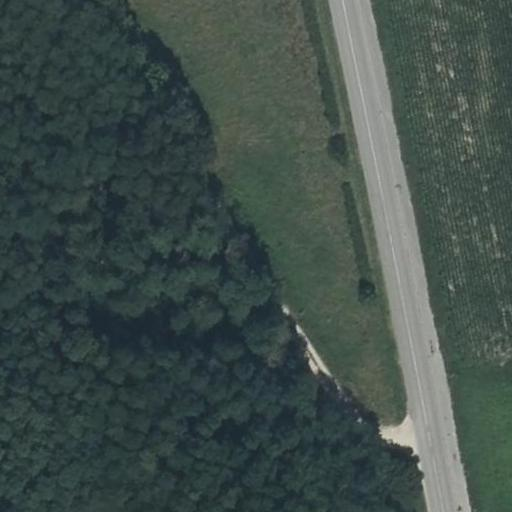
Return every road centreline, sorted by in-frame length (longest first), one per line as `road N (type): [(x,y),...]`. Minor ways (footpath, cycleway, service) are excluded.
road 1 (track): [(431,439),(398,441),(351,417),(74,0)]
road 2 (secondary): [(445,511),(343,0)]
